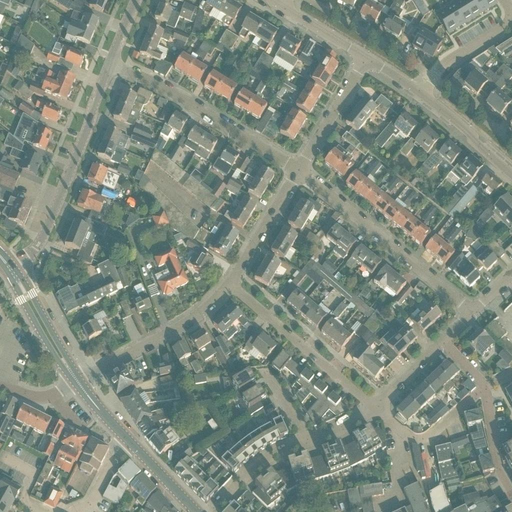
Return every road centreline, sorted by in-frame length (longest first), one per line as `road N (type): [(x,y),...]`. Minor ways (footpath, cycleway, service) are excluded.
road 1 (residential): [(10,272),(43,233),(108,65)]
road 2 (residential): [(469,309),(296,172)]
road 3 (residential): [(296,172),(165,89),(108,65)]
road 4 (residential): [(233,282),(372,414)]
road 5 (residential): [(76,381),(196,318),(233,282)]
road 6 (residential): [(372,414),(405,440),(425,439),(485,384)]
road 7 (residential): [(501,0),(510,17),(503,26),(445,63),(423,97)]
road 8 (residential): [(296,172),(364,57)]
road 9 (primary): [(10,272),(47,345),(76,381)]
road 10 (primary): [(76,381),(10,272)]
road 11 (residential): [(233,282),(296,172)]
